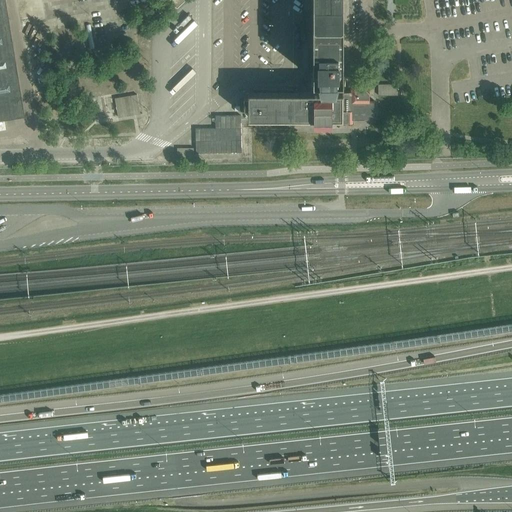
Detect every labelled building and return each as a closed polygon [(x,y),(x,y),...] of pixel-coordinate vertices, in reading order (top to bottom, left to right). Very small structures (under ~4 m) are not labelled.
[(0,0),(0,119),(24,116),(25,115),(5,0),(0,0)] [(311,0),(311,80),(318,80),(320,87),(326,87),(331,88),(333,88),(337,79),(342,79),(341,0),(311,0)] [(398,83),(379,83),(379,95),(398,95),(398,83)] [(341,92),(331,92),(326,92),(248,92),(248,118),(313,118),(313,124),(349,125),(349,120),(369,120),(373,116),(373,100),(368,100),(368,93),(364,89),(354,89),(355,93),(341,93),(341,92)] [(115,98),(119,117),(139,113),(135,94),(115,98)] [(216,127),(196,127),(196,152),(241,153),(242,115),(216,115),(216,127)] [(177,159),(194,159),(194,149),(177,149),(177,159)] [(313,246),(313,245),(181,257),(112,264),(33,271),(0,273),(0,300),(92,291),(122,288),(163,284),(232,277),(315,268),(315,267),(232,276),(163,283),(122,287),(92,290),(0,299),(0,274),(33,272),(112,265),(181,258),(313,246)]
